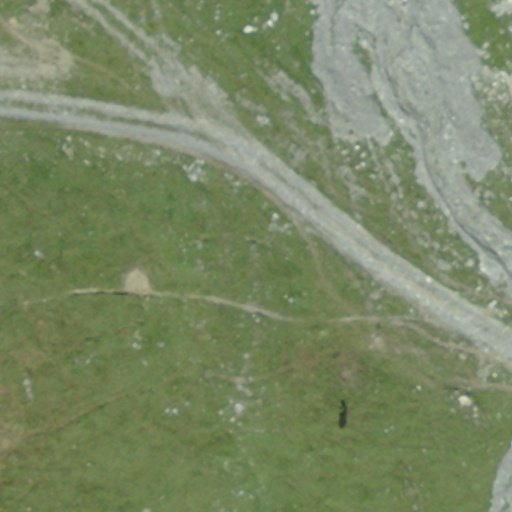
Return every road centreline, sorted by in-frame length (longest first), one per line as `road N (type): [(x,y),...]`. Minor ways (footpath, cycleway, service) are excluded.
road 1 (track): [(511,351),(400,287),(280,189),(150,129),(0,108)]
road 2 (track): [(280,189),(115,30),(70,0)]
